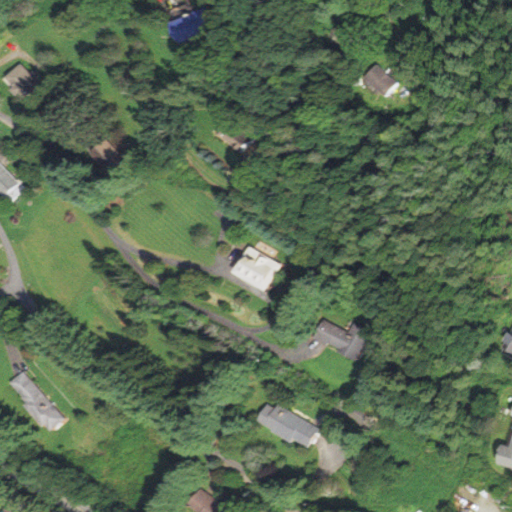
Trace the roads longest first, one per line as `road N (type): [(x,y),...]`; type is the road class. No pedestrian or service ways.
road 1 (residential): [(0,116),(40,149),(155,284),(287,359)]
road 2 (residential): [(11,286),(86,372),(282,493)]
